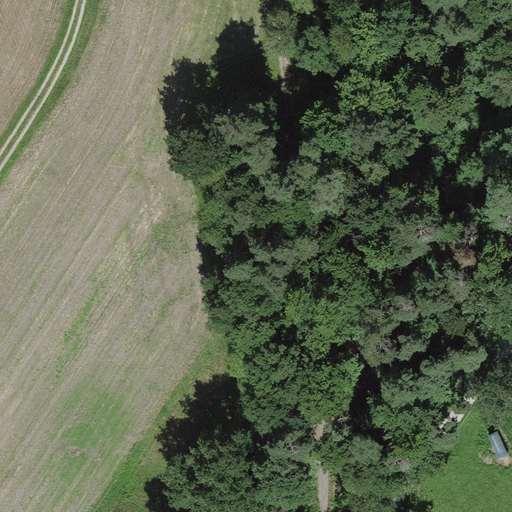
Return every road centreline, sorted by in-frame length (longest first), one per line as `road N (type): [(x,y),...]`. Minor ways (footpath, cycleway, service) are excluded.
road 1 (track): [(299,0),(292,76),(332,511)]
road 2 (residential): [(392,511),(511,336)]
road 3 (track): [(0,163),(69,54),(85,0)]
